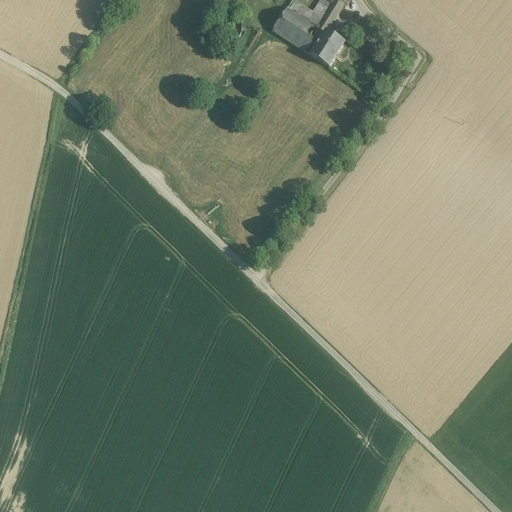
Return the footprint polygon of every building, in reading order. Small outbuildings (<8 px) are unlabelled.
[(296,0),(292,0),(287,9),(317,29),(333,4),(326,0),(319,0),(313,11),(296,0)] [(335,0),(333,4),(317,29),(326,34),(344,5),(335,0)] [(326,34),(317,29),(287,9),(272,33),(311,58),(326,34)] [(241,34),(242,29),(241,23),(237,18),(232,14),(226,13),(221,15),(216,18),(212,23),(211,29),(212,35),(216,40),(221,43),(227,44),(233,43),(238,40),(241,34)] [(344,46),(326,34),(311,58),(329,69),(344,46)]
